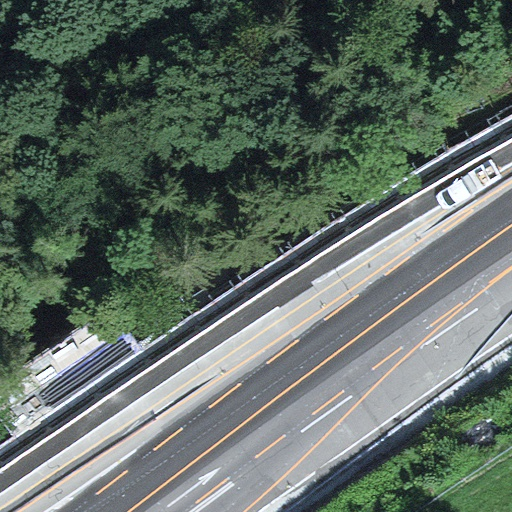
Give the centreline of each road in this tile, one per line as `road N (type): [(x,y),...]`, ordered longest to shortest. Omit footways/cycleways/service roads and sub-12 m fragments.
road 1 (trunk): [(511,243),(265,405)]
road 2 (trunk): [(265,405),(70,511)]
road 3 (trunk): [(265,405),(127,511)]
